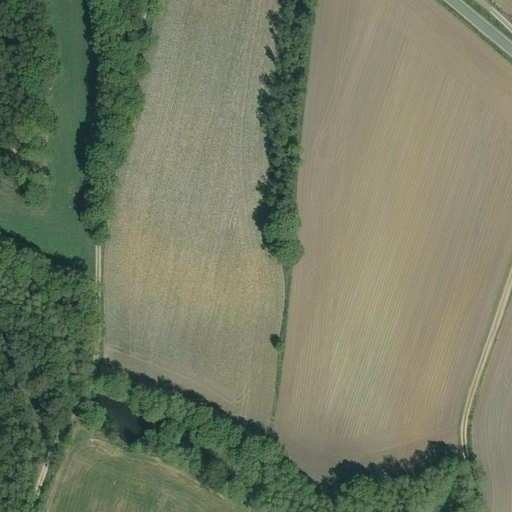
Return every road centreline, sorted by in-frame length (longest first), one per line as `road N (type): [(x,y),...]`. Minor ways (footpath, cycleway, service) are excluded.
road 1 (unclassified): [(143,0),(95,237),(95,361),(36,481),(30,511)]
road 2 (track): [(511,280),(467,420),(473,511)]
